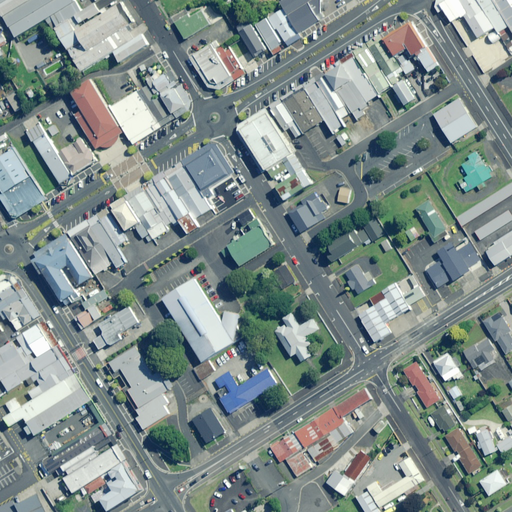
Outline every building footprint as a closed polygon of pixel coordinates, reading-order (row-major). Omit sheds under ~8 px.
[(0,0),(0,25),(9,38),(43,15),(51,27),(77,9),(70,0),(0,0)] [(91,0),(66,17),(72,26),(110,0),(91,0)] [(275,7),(280,15),(303,0),(274,0),(271,2),(275,7)] [(303,0),(280,15),(291,33),(313,19),(314,0),(303,0)] [(457,15),(448,0),(439,0),(433,5),(444,23),(457,15)] [(489,29),(470,0),(448,0),(473,39),(489,29)] [(485,0),(470,0),(489,29),(491,33),(501,26),(485,0)] [(511,3),(510,0),(485,0),(501,26),(508,36),(511,33),(511,3)] [(110,2),(66,31),(73,41),(81,53),(121,25),(124,23),(110,2)] [(275,7),(261,16),(277,42),(291,33),(280,15),(275,7)] [(168,22),(179,40),(205,24),(196,9),(184,16),(182,13),(168,22)] [(236,21),(231,13),(225,16),(231,24),(236,21)] [(261,16),(249,24),(264,48),(266,52),(279,44),(277,42),(261,16)] [(73,41),(66,31),(59,21),(51,27),(47,29),(61,50),(73,41)] [(408,22),(377,42),(392,66),(411,55),(423,47),(408,22)] [(264,48),(249,24),(234,33),(249,57),(264,48)] [(129,36),(121,25),(81,53),(66,62),(73,74),(104,53),(129,36)] [(137,31),(129,36),(104,53),(112,64),(144,42),(137,31)] [(211,91),(230,79),(211,48),(207,41),(187,53),(211,91)] [(223,41),(211,48),(230,79),(242,72),(223,41)] [(376,41),(363,49),(379,75),(392,66),(376,41)] [(434,63),(423,47),(411,55),(421,71),(434,63)] [(363,49),(350,57),(372,92),(385,84),(379,75),(363,49)] [(350,57),(338,65),(361,101),(373,93),(372,92),(350,57)] [(338,65),(322,75),(345,112),(361,102),(361,101),(338,65)] [(167,66),(149,78),(156,88),(174,77),(167,66)] [(322,75),(311,81),(335,118),(345,112),(322,75)] [(118,131),(83,76),(62,89),(74,109),(68,112),(90,148),(118,131)] [(400,79),(387,87),(399,105),(411,97),(400,79)] [(134,86),(158,124),(167,118),(153,95),(144,80),(134,86)] [(153,95),(167,118),(191,103),(177,81),(153,95)] [(311,81),(299,89),(319,121),(326,132),(338,124),(335,118),(311,81)] [(134,86),(103,105),(127,143),(158,124),(134,86)] [(299,89),(276,103),(287,120),(296,135),(319,121),(299,89)] [(24,107),(14,93),(7,97),(16,112),(24,107)] [(473,127),(454,97),(426,114),(445,144),(473,127)] [(276,103),(262,112),(273,129),(287,120),(276,103)] [(273,129),(262,112),(233,130),(259,172),(289,154),(273,129)] [(55,183),(68,175),(52,150),(33,121),(20,129),(55,183)] [(53,125),(48,129),(53,136),(58,132),(53,125)] [(92,160),(76,134),(52,150),(68,175),(92,160)] [(351,143),(346,134),(338,138),(343,147),(351,143)] [(211,146),(180,165),(197,191),(228,172),(211,146)] [(40,198),(8,147),(0,152),(0,202),(9,217),(40,198)] [(488,175),(474,153),(454,166),(467,187),(488,175)] [(298,168),(289,154),(278,160),(287,175),(298,168)] [(180,165),(163,175),(190,217),(207,206),(197,191),(180,165)] [(307,183),(298,168),(269,186),(279,201),(307,183)] [(163,175),(150,183),(172,217),(181,233),(194,224),(190,217),(163,175)] [(150,183),(141,190),(162,223),(172,217),(150,183)] [(511,192),(511,185),(510,183),(452,219),(457,227),(511,192)] [(345,202),(348,186),(337,184),(334,200),(345,202)] [(141,190),(119,203),(130,221),(142,241),(164,227),(162,223),(141,190)] [(317,191),(285,211),(298,231),(322,216),(318,209),(325,204),(317,191)] [(447,232),(426,199),(411,209),(432,242),(447,232)] [(131,223),(119,203),(107,211),(119,230),(131,223)] [(511,219),(505,209),(470,231),(476,241),(511,219)] [(104,212),(94,219),(109,243),(119,236),(115,230),(104,212)] [(248,231),(225,245),(237,264),(270,244),(254,218),(244,224),(248,231)] [(373,218),(360,226),(369,240),(381,232),(373,218)] [(94,219),(83,225),(93,242),(106,262),(108,265),(119,259),(109,243),(94,219)] [(83,225),(67,235),(77,252),(93,242),(83,225)] [(359,242),(349,226),(319,245),(329,261),(359,242)] [(92,280),(61,231),(30,251),(33,256),(27,260),(55,303),(69,294),(54,270),(61,265),(77,290),(92,280)] [(511,251),(511,231),(479,251),(488,266),(511,251)] [(392,248),(387,240),(381,243),(386,251),(392,248)] [(470,240),(465,243),(473,255),(478,252),(470,240)] [(106,262),(93,242),(77,252),(90,272),(106,262)] [(439,257),(421,268),(432,287),(445,279),(447,282),(465,271),(463,267),(472,262),(460,244),(451,249),(453,254),(441,261),(439,257)] [(293,280),(281,261),(269,268),(281,287),(293,280)] [(368,285),(354,263),(340,271),(354,294),(368,285)] [(5,275),(0,278),(0,288),(9,282),(5,275)] [(230,342),(190,278),(156,299),(196,363),(230,342)] [(381,296),(369,304),(381,322),(405,307),(405,306),(398,294),(389,281),(377,289),(381,296)] [(0,305),(17,295),(9,282),(0,288),(0,305)] [(398,294),(405,306),(421,295),(414,284),(398,294)] [(31,317),(17,295),(0,305),(0,315),(4,322),(7,320),(12,329),(31,317)] [(90,304),(71,316),(79,328),(98,316),(90,304)] [(369,304),(355,313),(372,340),(386,331),(381,322),(369,304)] [(136,325),(124,305),(91,326),(104,345),(136,325)] [(291,352),(296,361),(308,353),(303,344),(308,341),(305,336),(318,328),(310,315),(297,323),(289,311),(279,317),(282,322),(271,330),(286,355),(291,352)] [(511,331),(504,317),(494,323),(491,317),(484,321),(496,341),(497,341),(505,354),(511,350),(511,346),(505,335),(511,331)] [(47,346),(33,324),(15,335),(29,358),(47,346)] [(495,350),(489,339),(476,346),(475,345),(464,351),(474,369),(479,366),(481,371),(495,363),(490,353),(495,350)] [(0,376),(22,363),(8,340),(0,345),(0,376)] [(160,392),(130,343),(101,361),(109,374),(114,371),(124,387),(120,389),(132,409),(157,394),(160,392)] [(54,357),(47,346),(25,360),(32,371),(54,357)] [(463,377),(449,353),(434,362),(445,381),(453,377),(455,381),(463,377)] [(65,375),(54,357),(30,373),(41,390),(65,375)] [(216,371),(210,361),(195,370),(202,380),(216,371)] [(440,400),(417,362),(404,370),(413,386),(416,385),(419,391),(417,392),(427,408),(440,400)] [(29,374),(22,363),(0,376),(0,387),(2,391),(29,374)] [(223,414),(273,383),(263,367),(235,385),(225,369),(210,379),(209,379),(215,389),(221,385),(225,393),(214,400),(223,414)] [(88,399),(70,372),(0,415),(0,419),(4,426),(17,418),(28,436),(88,399)] [(371,397),(363,384),(288,431),(308,462),(335,445),(332,440),(348,430),(339,416),(371,397)] [(12,394),(1,401),(7,411),(18,404),(12,394)] [(162,402),(157,394),(132,409),(137,416),(130,420),(136,429),(160,414),(155,406),(162,402)] [(511,413),(511,404),(510,400),(500,407),(506,417),(511,413)] [(222,430),(207,406),(184,420),(199,444),(222,430)] [(444,407),(431,415),(441,430),(443,429),(446,434),(457,427),(444,407)] [(361,409),(350,416),(357,427),(363,423),(361,420),(366,417),(361,409)] [(104,437),(94,421),(35,458),(45,474),(104,437)] [(387,426),(381,421),(374,429),(379,434),(387,426)] [(472,448),(460,428),(446,437),(455,452),(457,451),(460,455),(461,457),(459,458),(469,474),(483,466),(472,448)] [(497,451),(487,429),(477,434),(480,442),(477,443),(480,449),(483,448),(486,456),(497,451)] [(305,467),(285,435),(265,447),(275,462),(279,459),(290,477),(305,467)] [(511,448),(511,437),(511,436),(502,442),(497,445),(503,454),(511,448)] [(368,454),(356,447),(339,472),(351,480),(368,454)] [(374,478),(363,484),(376,506),(421,478),(408,456),(405,458),(403,455),(392,461),(401,475),(380,488),(374,478)] [(103,511),(135,493),(116,464),(103,472),(108,480),(101,485),(105,492),(93,500),(100,511),(103,511)] [(339,472),(332,467),(323,481),(342,493),(351,480),(339,472)] [(508,485),(498,470),(481,482),(490,496),(508,485)] [(96,475),(77,487),(81,494),(100,482),(96,475)] [(373,511),(376,510),(363,491),(352,498),(360,511),(373,511)] [(11,511),(38,511),(30,494),(8,504),(11,511)]
